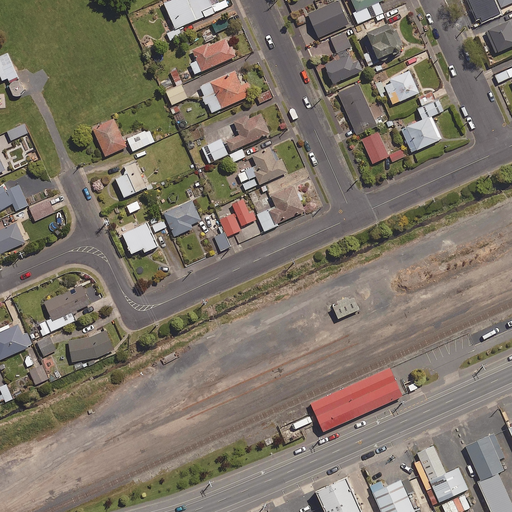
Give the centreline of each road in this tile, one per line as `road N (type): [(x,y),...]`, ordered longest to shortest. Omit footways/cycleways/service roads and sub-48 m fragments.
road 1 (unclassified): [(511,371),(184,511)]
road 2 (residential): [(352,217),(142,310),(131,305),(105,255)]
road 3 (residential): [(352,217),(255,0)]
road 4 (residential): [(499,151),(431,0)]
road 5 (residential): [(499,151),(352,217)]
